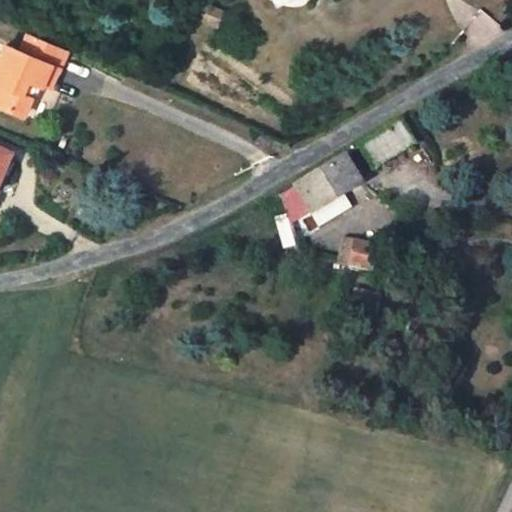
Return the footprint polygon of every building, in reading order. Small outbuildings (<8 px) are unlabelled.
[(237,17),(219,10),(215,23),(232,30),(237,17)] [(0,109),(25,118),(35,96),(22,90),(29,75),(51,84),(68,50),(28,33),(20,51),(2,43),(0,48),(0,109)] [(398,123),(361,144),(358,146),(372,171),(411,150),(398,123)] [(340,192),(358,182),(343,156),(339,159),(293,187),(317,226),(349,208),(340,192)] [(378,245),(353,239),(347,263),(373,267),(378,245)]
